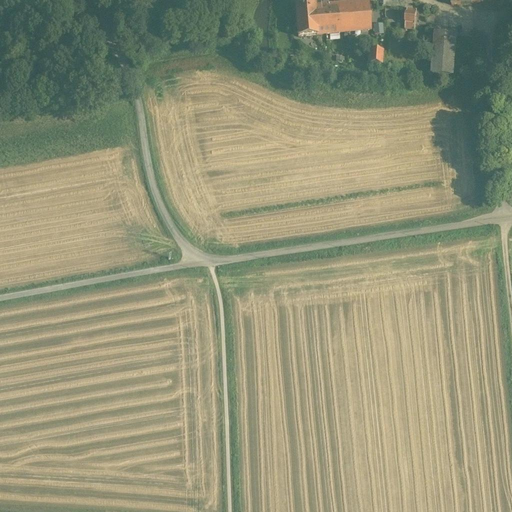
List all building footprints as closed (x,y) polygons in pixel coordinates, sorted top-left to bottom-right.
[(368,0),(325,0),(326,5),(314,6),(317,36),(339,34),(339,33),(370,30),(368,0)] [(314,6),(295,7),(297,38),(317,36),(314,6)] [(416,11),(407,10),(404,30),(414,31),(416,11)] [(455,37),(436,35),(433,75),(452,77),(455,37)] [(380,54),(370,54),(369,65),(379,66),(380,54)]
